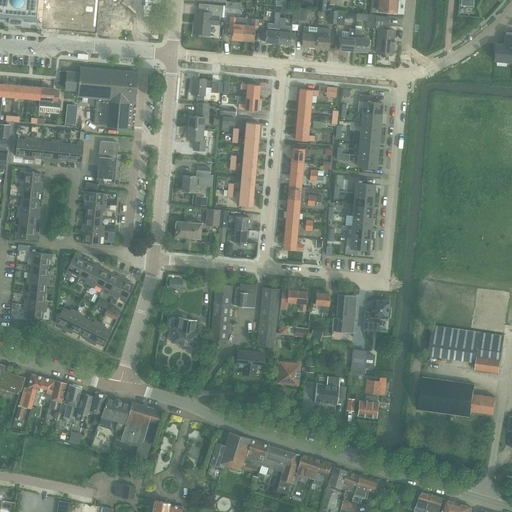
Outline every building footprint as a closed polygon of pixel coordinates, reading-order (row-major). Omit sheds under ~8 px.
[(0,0),(0,19),(8,20),(8,24),(11,24),(19,25),(22,25),(22,21),(41,23),(42,23),(42,27),(94,31),(96,0),(0,0)] [(316,0),(316,10),(325,10),(325,0),(316,0)] [(379,0),(379,12),(396,13),(397,0),(379,0)] [(193,24),(192,34),(209,36),(210,25),(217,26),(218,16),(221,16),(222,7),(199,5),(198,12),(195,12),(194,24),(193,24)] [(266,30),(265,43),(277,44),(279,31),(279,25),(280,18),(280,14),(281,7),(274,6),(273,13),(275,13),(275,18),(274,24),(267,24),(266,30)] [(299,8),(298,20),(305,21),(307,9),(299,8)] [(328,23),(336,24),(337,12),(329,11),(328,23)] [(337,12),(336,24),(336,25),(344,26),(345,12),(337,12)] [(368,14),(367,28),(374,29),(375,15),(368,14)] [(375,15),(374,29),(374,25),(388,27),(389,17),(375,16),(375,15)] [(229,23),(229,32),(232,32),(231,40),(242,41),(244,24),(244,18),(238,18),(235,17),(230,17),(229,23)] [(279,31),(277,44),(290,45),(291,32),(292,26),(284,25),(285,19),(280,18),(279,25),(279,31)] [(244,24),(242,41),(253,42),(254,29),(262,30),(263,20),(251,19),(250,25),(244,24)] [(303,27),(301,46),(315,47),(317,28),(303,27)] [(317,28),(315,47),(329,49),(331,29),(317,28)] [(340,36),(339,50),(353,51),(354,40),(354,37),(355,29),(349,29),(349,32),(348,37),(342,36),(340,36)] [(354,40),(353,51),(366,52),(367,52),(367,46),(368,38),(363,38),(362,38),(363,30),(361,30),(355,29),(354,37),(354,40)] [(392,55),(394,30),(378,29),(376,53),(392,55)] [(511,32),(506,32),(505,45),(496,44),(494,60),(511,61),(511,32)] [(83,101),(87,101),(87,102),(95,102),(93,124),(106,125),(106,127),(127,129),(129,101),(135,102),(137,72),(80,67),(80,73),(67,71),(65,90),(76,91),(75,96),(77,96),(77,97),(83,97),(83,101)] [(218,93),(218,82),(205,81),(205,79),(192,78),(191,94),(197,94),(204,95),(204,87),(210,88),(210,92),(218,93)] [(3,84),(2,97),(14,98),(14,85),(3,84)] [(246,90),(245,98),(258,99),(259,85),(240,84),(240,89),(246,90)] [(14,85),(14,98),(27,99),(27,86),(14,85)] [(27,86),(27,99),(39,100),(39,99),(40,87),(27,86)] [(39,99),(39,100),(39,106),(57,107),(58,101),(57,101),(57,90),(53,90),(53,89),(40,87),(39,99)] [(336,98),(337,88),(327,87),(326,97),(336,98)] [(299,89),(298,101),(311,103),(312,96),(318,96),(318,91),(312,91),(312,90),(299,89)] [(371,102),(372,96),(359,95),(358,112),(381,114),(382,103),(371,102)] [(238,110),(244,110),(257,111),(258,99),(245,98),(245,104),(239,104),(238,110)] [(298,101),(297,114),(310,115),(311,103),(298,101)] [(189,116),(187,128),(203,129),(204,119),(207,119),(208,103),(203,103),(198,102),(196,116),(189,116)] [(66,111),(65,124),(75,125),(77,112),(66,111)] [(380,125),(381,114),(358,112),(362,113),(362,123),(380,125)] [(297,114),(296,126),(309,128),(310,115),(297,114)] [(223,118),(222,125),(234,126),(235,118),(223,117),(223,118)] [(244,137),(258,138),(259,138),(259,131),(258,131),(259,124),(246,123),(244,137)] [(379,136),(380,125),(362,123),(361,134),(379,136)] [(0,136),(7,138),(8,125),(0,124),(0,136)] [(295,140),(308,141),(308,140),(314,141),(314,136),(308,135),(309,128),(296,126),(295,140)] [(202,139),(203,129),(187,128),(186,139),(194,140),(193,150),(204,151),(205,140),(202,139)] [(378,146),(379,136),(361,134),(360,145),(378,146)] [(25,159),(28,160),(30,137),(25,136),(24,140),(17,139),(15,156),(25,157),(25,159)] [(30,137),(28,160),(32,160),(32,157),(42,158),(44,141),(36,140),(36,138),(30,137)] [(244,137),(243,151),(256,152),(257,152),(258,145),(257,145),(258,138),(244,137)] [(44,141),(42,158),(51,159),(51,162),(55,162),(58,140),(51,139),(51,142),(44,141)] [(58,140),(55,162),(58,163),(58,160),(67,161),(70,144),(62,143),(62,140),(58,140)] [(100,141),(96,181),(114,183),(118,143),(100,141)] [(70,144),(67,161),(78,162),(77,164),(81,165),(83,142),(77,142),(77,144),(70,144)] [(377,157),(378,146),(360,145),(359,155),(377,157)] [(292,148),(291,161),(303,162),(303,155),(311,156),(311,150),(304,150),(304,149),(292,148)] [(242,164),(255,165),(256,166),(257,158),(256,158),(256,152),(243,151),(242,164)] [(376,168),(377,157),(359,155),(358,167),(376,168)] [(291,161),(290,172),(302,174),(303,162),(291,161)] [(242,164),(241,178),(254,179),(255,179),(256,172),(255,172),(255,165),(242,164)] [(196,174),(196,176),(213,178),(213,175),(208,175),(209,168),(197,167),(196,174)] [(20,179),(19,185),(42,188),(42,184),(39,184),(41,174),(31,173),(32,169),(20,168),(20,173),(23,173),(23,179),(20,179)] [(290,172),(288,186),(300,187),(302,174),(290,172)] [(184,176),(182,192),(195,193),(195,186),(212,187),(213,178),(196,176),(184,176)] [(239,192),(253,193),(254,193),(254,186),(253,186),(254,179),(241,178),(239,192)] [(373,196),(374,185),(356,183),(355,194),(373,196)] [(21,191),(21,197),(38,199),(39,190),(41,191),(42,188),(19,185),(19,191),(21,191)] [(287,198),(299,199),(306,200),(307,187),(300,187),(288,186),(287,198)] [(104,193),(85,191),(83,206),(86,207),(86,208),(102,210),(105,211),(106,201),(103,201),(104,193)] [(239,192),(238,205),(253,207),(253,199),(252,199),(253,193),(239,192)] [(372,206),(373,196),(355,194),(354,205),(372,206)] [(17,205),(17,211),(39,214),(39,210),(37,210),(38,199),(21,197),(20,206),(17,205)] [(196,197),(195,205),(206,206),(207,198),(196,197)] [(287,198),(286,210),(298,211),(299,199),(287,198)] [(108,201),(108,205),(110,205),(110,210),(116,211),(116,205),(116,202),(108,201)] [(371,217),(372,206),(354,205),(353,216),(371,217)] [(86,208),(84,226),(104,228),(104,226),(101,225),(102,210),(86,208)] [(205,225),(218,226),(219,226),(219,228),(225,228),(227,228),(228,211),(219,210),(207,209),(205,225)] [(286,210),(285,224),(297,225),(298,211),(286,210)] [(19,217),(18,225),(35,227),(36,217),(39,217),(39,214),(17,211),(16,217),(19,217)] [(234,223),(234,229),(247,230),(248,217),(229,216),(228,223),(234,223)] [(370,228),(371,217),(353,216),(352,226),(370,228)] [(200,239),(201,223),(193,222),(193,221),(186,220),(186,222),(175,221),(174,237),(200,239)] [(285,224),(284,235),(296,236),(297,225),(285,224)] [(34,236),(35,227),(18,225),(17,232),(15,232),(14,238),(36,240),(37,237),(34,236)] [(84,233),(83,243),(99,245),(100,237),(103,237),(104,228),(84,226),(82,226),(81,233),(84,233)] [(369,239),(370,228),(352,226),(351,237),(346,236),(346,237),(369,239)] [(226,241),(245,243),(247,230),(234,229),(233,235),(227,234),(226,241)] [(295,244),(296,236),(284,235),(283,248),(295,250),(295,249),(302,250),(303,245),(295,244)] [(368,250),(369,239),(346,237),(345,254),(357,255),(358,249),(368,250)] [(31,258),(30,265),(48,266),(49,257),(51,258),(52,254),(29,252),(28,258),(31,258)] [(71,274),(78,277),(86,262),(77,257),(78,255),(75,253),(65,274),(70,276),(71,274)] [(86,262),(78,277),(85,280),(83,283),(89,286),(98,265),(95,263),(94,266),(86,262)] [(27,272),(26,278),(49,280),(49,277),(46,277),(48,266),(30,265),(30,273),(27,272)] [(98,265),(89,286),(94,288),(95,285),(101,289),(110,273),(100,269),(101,266),(98,265)] [(110,273),(101,289),(108,292),(107,294),(112,297),(122,277),(119,275),(118,277),(110,273)] [(122,277),(112,297),(117,299),(119,297),(126,300),(133,285),(124,280),(125,278),(122,277)] [(28,284),(28,291),(45,293),(46,284),(48,284),(49,280),(26,278),(26,284),(28,284)] [(169,287),(182,288),(182,280),(169,280),(169,287)] [(216,284),(210,340),(226,342),(231,285),(221,284),(216,284)] [(235,289),(233,306),(253,308),(256,286),(240,284),(239,289),(235,289)] [(263,288),(257,345),(273,347),(279,289),(263,288)] [(282,290),(280,309),(287,310),(287,303),(300,304),(299,311),(305,311),(307,292),(288,290),(287,290),(282,290)] [(24,299),(24,305),(46,306),(46,303),(44,303),(45,293),(28,291),(27,299),(24,299)] [(316,293),(315,305),(322,306),(321,313),(322,313),(322,317),(327,317),(327,314),(328,314),(329,294),(316,293)] [(353,333),(356,296),(338,294),(336,318),(333,318),(332,331),(353,333)] [(365,310),(363,329),(377,330),(378,317),(387,318),(387,317),(389,317),(389,310),(387,310),(388,301),(387,301),(387,299),(380,299),(380,301),(373,300),(372,311),(365,310)] [(110,304),(107,309),(113,312),(116,306),(110,304)] [(26,311),(25,318),(42,320),(43,310),(46,310),(46,306),(24,305),(23,310),(26,311)] [(172,307),(168,327),(173,328),(171,342),(180,343),(180,344),(186,345),(195,346),(197,331),(195,331),(196,321),(193,320),(194,311),(172,307)] [(63,330),(66,331),(76,311),(71,308),(70,311),(63,308),(55,323),(64,327),(63,330)] [(116,320),(118,315),(106,310),(104,314),(116,320)] [(76,311),(66,331),(69,333),(70,330),(79,335),(86,319),(80,316),(81,313),(76,311)] [(86,319),(79,335),(88,339),(87,341),(90,343),(100,322),(95,320),(93,322),(86,319)] [(100,322),(90,343),(93,344),(94,342),(103,346),(110,331),(103,328),(105,325),(100,322)] [(432,325),(428,356),(470,362),(475,362),(474,370),(499,373),(500,361),(503,335),(480,332),(432,325)] [(280,326),(279,334),(286,335),(288,327),(280,326)] [(295,328),(294,336),(306,338),(307,329),(295,328)] [(312,330),(309,338),(317,341),(319,332),(312,330)] [(352,349),(350,374),(364,376),(365,367),(373,368),(375,354),(367,354),(367,351),(352,349)] [(238,351),(237,365),(244,366),(243,373),(254,374),(255,367),(262,368),(263,354),(238,351)] [(277,382),(297,384),(299,364),(279,362),(277,382)] [(3,371),(0,379),(0,388),(17,394),(19,390),(21,391),(25,377),(3,371)] [(32,405),(37,406),(40,396),(50,399),(54,380),(31,374),(27,388),(27,389),(35,391),(31,404),(32,405)] [(470,411),(492,414),(493,414),(495,397),(473,394),(475,384),(422,376),(418,410),(470,417),(470,411)] [(54,380),(50,399),(49,400),(50,400),(48,408),(53,409),(55,402),(61,403),(66,384),(54,380)] [(368,380),(366,394),(378,395),(384,396),(384,393),(385,388),(379,387),(379,381),(368,380)] [(316,383),(314,402),(337,405),(337,399),(344,400),(346,387),(339,386),(326,384),(316,383)] [(66,404),(63,416),(73,418),(73,419),(81,388),(69,385),(68,385),(64,404),(66,404)] [(19,405),(22,406),(31,408),(32,405),(31,404),(35,391),(27,389),(27,388),(24,387),(19,405)] [(100,413),(106,395),(95,392),(90,410),(100,413)] [(75,418),(75,420),(84,422),(86,415),(87,415),(92,396),(82,393),(77,412),(75,418)] [(359,400),(357,416),(376,418),(378,403),(376,402),(377,397),(366,396),(366,401),(359,400)] [(106,398),(100,417),(117,422),(115,430),(121,432),(128,405),(106,398)] [(151,444),(161,411),(131,402),(120,441),(141,447),(142,442),(151,444)] [(23,410),(17,408),(14,418),(20,420),(23,410)] [(35,426),(33,434),(40,436),(42,428),(35,426)] [(225,457),(223,464),(240,470),(250,439),(229,433),(225,446),(222,456),(225,457)] [(70,434),(69,441),(78,443),(80,437),(70,434)] [(251,439),(243,467),(259,471),(260,465),(267,444),(251,439)] [(210,465),(206,477),(218,481),(222,469),(223,464),(225,457),(222,456),(225,446),(216,443),(209,465),(210,465)] [(267,444),(260,465),(261,465),(281,472),(276,490),(287,494),(291,483),(299,455),(267,445),(267,444)] [(295,474),(313,480),(320,460),(301,454),(295,474)] [(320,460),(313,480),(313,482),(312,482),(312,483),(311,482),(309,488),(311,488),(314,489),(315,484),(319,486),(321,481),(323,475),(329,477),(327,484),(333,464),(320,460)] [(334,465),(333,464),(327,484),(326,487),(327,487),(332,489),(339,491),(340,488),(341,488),(340,487),(342,483),(341,483),(345,470),(333,466),(334,465)] [(345,470),(341,483),(342,483),(346,484),(345,489),(346,489),(353,492),(355,487),(358,475),(346,471),(347,471),(345,470)] [(354,492),(351,501),(360,503),(362,497),(366,498),(368,490),(365,489),(368,478),(359,475),(358,475),(355,487),(353,492),(354,492)] [(135,487),(115,483),(113,496),(133,499),(135,487)] [(425,511),(432,494),(421,491),(414,510),(417,511),(416,511),(425,511)] [(432,494),(425,511),(439,511),(444,498),(432,494)] [(154,499),(151,511),(180,511),(182,506),(169,504),(170,502),(154,499)] [(470,511),(472,509),(470,508),(470,507),(446,499),(441,511),(470,511)] [(340,509),(339,511),(343,511),(344,510),(349,511),(353,511),(356,504),(342,500),(340,509)]
